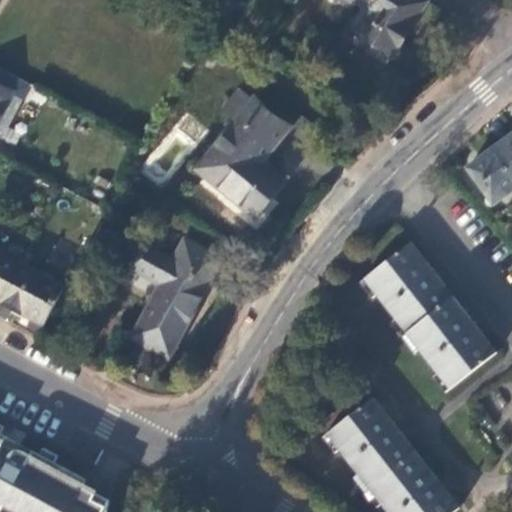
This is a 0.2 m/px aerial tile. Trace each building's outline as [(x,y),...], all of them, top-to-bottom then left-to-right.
[(391,55),(427,2),(424,0),(357,0),(363,4),(348,25),(358,31),(357,33),(391,55)] [(10,90),(16,79),(0,70),(0,115),(13,92),(10,90)] [(266,161),(293,126),(238,85),(219,111),(229,118),(187,174),(256,226),(291,180),(266,161)] [(511,188),(511,135),(467,168),(492,203),(511,188)] [(173,361),(222,255),(182,237),(172,257),(146,245),(128,285),(148,294),(127,340),(173,361)] [(445,393),(495,353),(409,243),(359,282),(371,298),(376,294),(395,320),(391,324),(415,353),(420,349),(438,373),(433,377),(445,393)] [(0,298),(17,266),(0,256),(0,298)] [(0,298),(0,301),(43,324),(61,289),(17,266),(0,298)] [(454,511),(458,509),(372,399),(322,436),(334,453),(339,450),(358,472),(353,477),(377,507),(381,504),(386,511),(454,511)] [(83,487),(87,480),(33,450),(30,456),(26,454),(21,453),(16,454),(12,457),(1,451),(7,438),(0,433),(0,510),(3,511),(108,511),(112,501),(83,487)] [(33,450),(7,438),(1,451),(12,457),(16,454),(21,453),(26,454),(30,456),(33,450)] [(137,488),(123,481),(114,496),(129,504),(137,488)]
